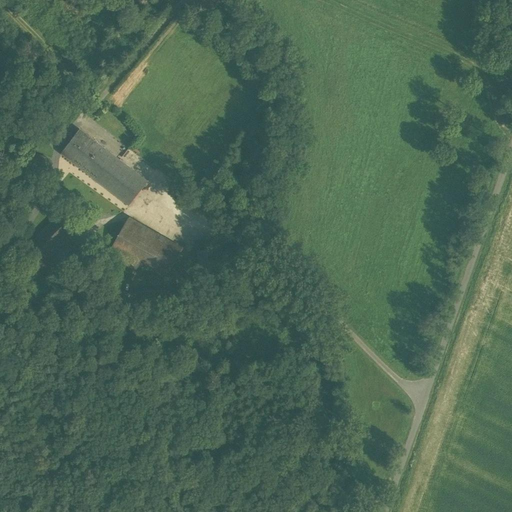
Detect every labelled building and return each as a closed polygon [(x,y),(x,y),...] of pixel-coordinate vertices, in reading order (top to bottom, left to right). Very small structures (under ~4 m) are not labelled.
[(79,130),(62,152),(94,178),(112,155),(79,130)] [(40,177),(45,161),(24,154),(18,170),(40,177)] [(147,182),(112,155),(94,178),(130,205),(147,182)] [(178,248),(124,220),(106,256),(131,269),(135,261),(164,275),(178,248)] [(55,226),(31,250),(42,261),(66,237),(55,226)]
